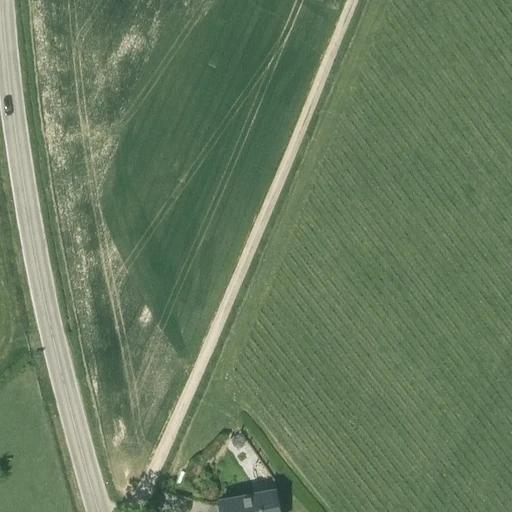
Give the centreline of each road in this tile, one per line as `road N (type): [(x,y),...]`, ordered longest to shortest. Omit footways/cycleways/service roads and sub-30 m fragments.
road 1 (track): [(132,511),(352,0)]
road 2 (secondary): [(3,0),(40,280),(98,511)]
